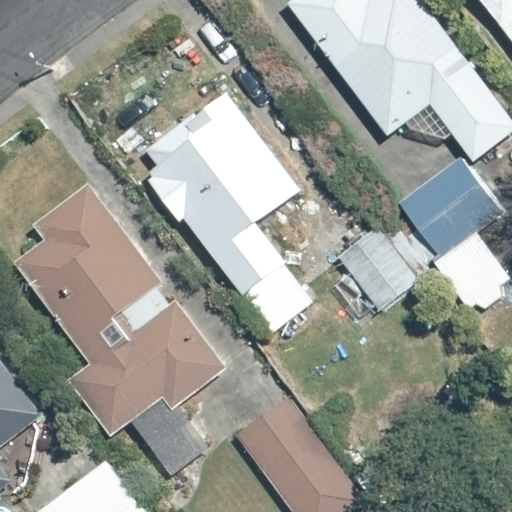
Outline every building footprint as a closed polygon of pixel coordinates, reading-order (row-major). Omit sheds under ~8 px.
[(374,0),(373,1),(372,0),(302,0),(294,7),(393,137),(434,105),(478,163),(511,137),(511,117),(422,0),(374,0)] [(511,0),(484,0),(511,35),(511,0)] [(307,195),(233,89),(150,147),(165,168),(153,176),(200,245),(207,240),(272,335),(317,304),(263,226),(307,195)] [(504,216),(465,161),(403,205),(479,313),(511,289),(511,279),(480,233),(504,216)] [(231,370),(94,184),(41,223),(52,238),(19,262),(95,365),(77,378),(99,408),(77,423),(98,452),(170,399),(177,409),(231,370)] [(422,280),(382,224),(341,253),(381,310),(422,280)] [(0,492),(15,481),(0,462),(0,447),(43,413),(0,359),(0,492)] [(352,511),(368,501),(292,400),(241,438),(297,511),(352,511)] [(151,511),(112,459),(40,511),(151,511)]
